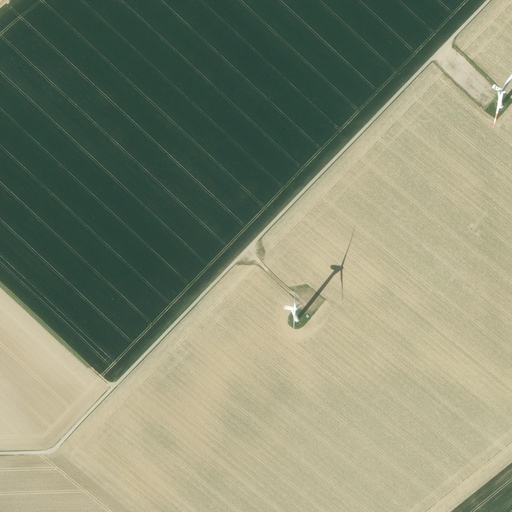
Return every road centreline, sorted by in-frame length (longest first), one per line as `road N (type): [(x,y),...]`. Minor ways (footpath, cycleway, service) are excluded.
road 1 (track): [(247,250),(488,0)]
road 2 (track): [(0,452),(57,445),(247,250)]
road 3 (track): [(0,284),(112,389)]
